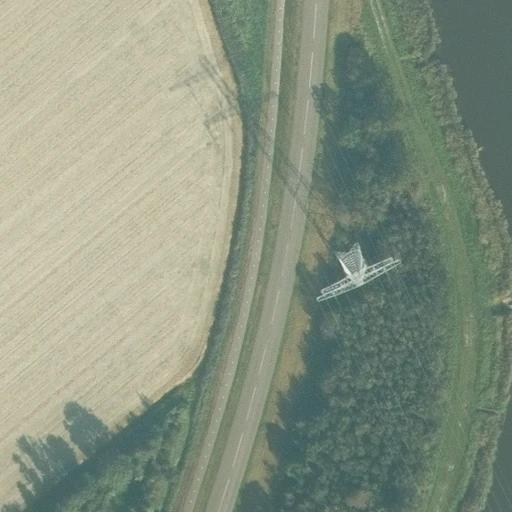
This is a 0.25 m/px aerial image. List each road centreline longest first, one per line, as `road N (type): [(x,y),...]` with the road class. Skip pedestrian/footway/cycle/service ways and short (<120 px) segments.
road 1 (track): [(436,511),(463,384),(463,274),(373,0)]
road 2 (tertiary): [(314,0),(294,219),(221,511)]
